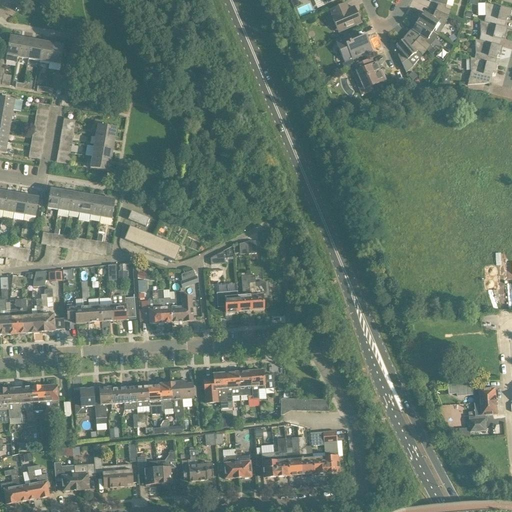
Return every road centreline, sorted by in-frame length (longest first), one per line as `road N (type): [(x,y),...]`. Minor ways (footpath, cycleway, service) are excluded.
road 1 (residential): [(166,511),(344,503),(358,492),(355,439),(307,343),(0,364)]
road 2 (secondary): [(403,414),(228,0)]
